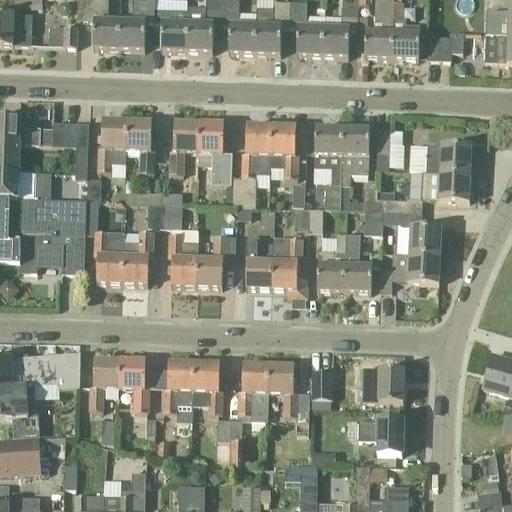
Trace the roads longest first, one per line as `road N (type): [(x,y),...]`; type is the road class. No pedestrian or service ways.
road 1 (residential): [(511,107),(0,85)]
road 2 (residential): [(452,343),(0,328)]
road 3 (residential): [(443,511),(452,343)]
road 4 (residential): [(456,328),(511,196)]
